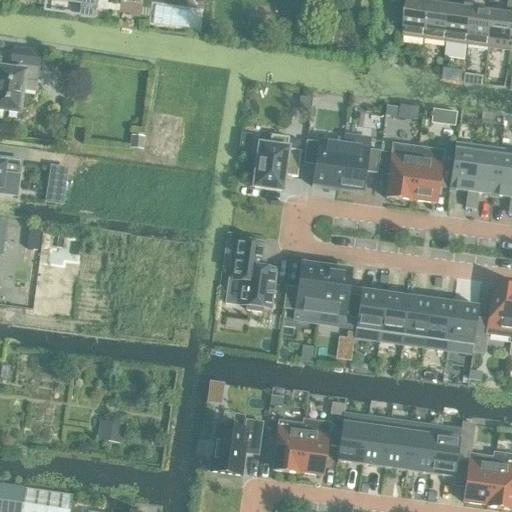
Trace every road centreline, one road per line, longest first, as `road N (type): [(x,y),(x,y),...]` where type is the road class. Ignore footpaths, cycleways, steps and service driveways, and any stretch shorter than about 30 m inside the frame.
road 1 (residential): [(511,232),(294,204),(287,245),(511,275)]
road 2 (residential): [(429,511),(261,486),(257,511)]
